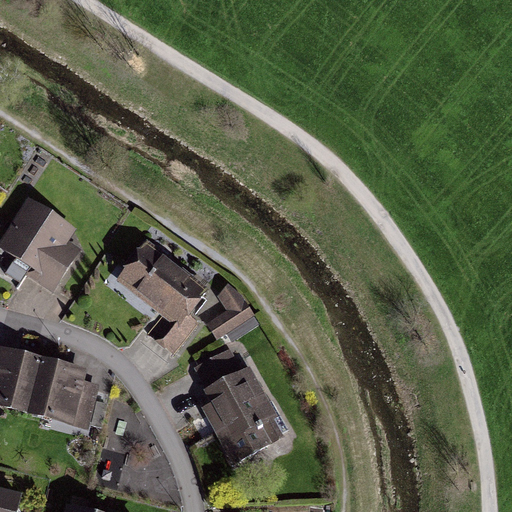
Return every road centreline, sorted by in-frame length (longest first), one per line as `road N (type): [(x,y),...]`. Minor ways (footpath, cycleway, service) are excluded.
road 1 (track): [(489,511),(486,458),(453,335),(375,205),(293,133),(84,0)]
road 2 (residential): [(193,511),(168,433),(108,359),(0,320)]
